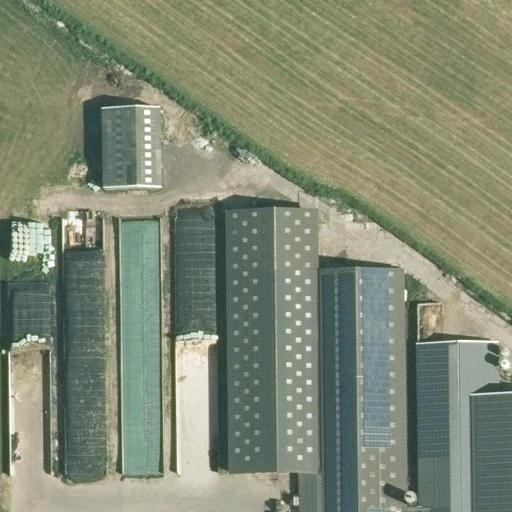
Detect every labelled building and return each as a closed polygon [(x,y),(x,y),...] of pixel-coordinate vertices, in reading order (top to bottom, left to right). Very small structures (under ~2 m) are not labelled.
[(159,110),(134,110),(103,111),(104,191),(109,190),(160,190),(159,110)] [(231,213),(235,473),(301,472),(309,472),(306,274),(305,212),(231,213)] [(309,472),(301,472),(302,511),(404,511),(401,272),(306,274),(309,472)] [(187,331),(220,328),(218,308),(185,312),(187,331)] [(418,343),(418,511),(501,511),(500,343),(418,343)]
